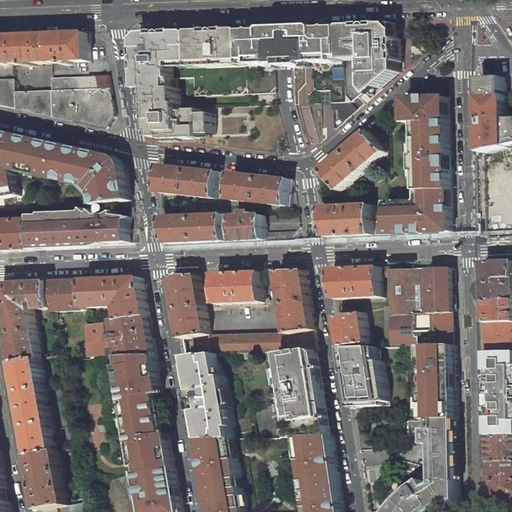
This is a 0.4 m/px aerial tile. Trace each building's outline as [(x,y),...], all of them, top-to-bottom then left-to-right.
[(400,46),(400,39),(402,39),(402,23),(385,24),(385,26),(378,27),(377,26),(376,25),(375,24),(373,24),(371,25),(371,26),(370,27),(363,27),(363,25),(349,25),(347,28),(348,60),(349,62),(350,102),(355,102),(357,102),(357,100),(370,89),(376,95),(403,72),(403,60),(401,61),(400,54),(402,53),(403,52),(403,50),(402,47),(401,46),(400,46)] [(348,60),(347,28),(338,28),(336,26),(334,28),(325,28),(323,27),(316,27),(317,68),(318,87),(322,90),(334,90),(335,102),(350,102),(349,62),(348,60)] [(305,28),(307,69),(311,68),(317,68),(316,27),(310,27),(305,28)] [(277,65),(277,70),(279,70),(285,69),(293,69),(293,67),(296,67),(294,28),(284,28),(276,29),(277,65)] [(294,28),(296,67),(306,66),(306,69),(307,69),(305,28),(294,28)] [(219,33),(211,33),(211,31),(198,32),(196,34),(194,32),(181,32),(181,34),(174,35),(173,34),(172,33),(171,32),(170,32),(169,32),(167,33),(167,34),(166,35),(159,35),(159,33),(142,33),(143,49),(145,49),(145,56),(144,57),(143,58),(143,59),(143,61),(143,62),(144,63),(146,64),(146,71),(143,71),(144,90),(149,90),(154,89),(176,88),(176,78),(178,78),(182,78),(198,78),(199,95),(251,93),(250,66),(249,31),(247,29),(234,30),(234,33),(226,33),(226,32),(225,31),(224,30),(222,30),(221,30),(220,31),(219,32),(219,33)] [(279,70),(277,70),(277,65),(276,29),(273,29),(271,30),(263,31),(260,30),(258,31),(249,31),(250,66),(251,93),(280,93),(279,70)] [(92,34),(52,36),(53,64),(69,63),(69,66),(77,66),(77,63),(93,62),(92,34)] [(52,36),(13,37),(14,65),(30,65),(30,67),(38,67),(38,64),(53,64),(52,36)] [(13,37),(0,37),(0,65),(14,65),(13,37)] [(111,76),(54,78),(54,91),(113,89),(111,76)] [(0,105),(18,110),(18,92),(17,80),(15,80),(0,80),(0,105)] [(483,83),(483,97),(508,97),(508,82),(483,83)] [(167,120),(167,121),(168,121),(168,132),(186,131),(186,111),(186,95),(183,95),(182,88),(176,88),(154,89),(155,105),(157,105),(157,120),(167,120)] [(113,89),(54,91),(55,118),(109,129),(117,117),(113,89)] [(149,90),(152,132),(154,132),(154,136),(158,136),(158,138),(169,137),(169,142),(207,140),(207,134),(218,134),(217,113),(206,114),(205,109),(193,110),(193,111),(186,111),(186,131),(168,132),(168,121),(167,121),(167,120),(157,120),(157,105),(155,105),(154,89),(149,90)] [(322,90),(323,104),(335,104),(335,102),(334,90),(322,90)] [(54,91),(18,92),(18,110),(55,118),(54,91)] [(508,97),(483,97),(484,153),(509,148),(509,120),(508,97)] [(453,167),(451,98),(410,99),(410,108),(413,108),(413,113),(410,116),(411,124),(420,124),(420,128),(424,130),(424,139),(421,139),(421,155),(418,155),(418,173),(421,173),(422,202),(401,203),(401,193),(390,193),(390,204),(391,212),(391,221),(391,235),(454,233),(453,167)] [(341,109),(342,117),(346,121),(360,109),(355,102),(350,102),(335,102),(335,104),(335,109),(341,109)] [(60,145),(0,131),(0,201),(23,197),(19,176),(23,175),(24,172),(52,179),(60,145)] [(372,132),(349,152),(366,172),(389,153),(372,132)] [(52,179),(87,186),(90,190),(92,191),(93,190),(95,192),(94,193),(95,195),(98,199),(99,207),(133,202),(128,168),(119,158),(60,145),(52,179)] [(511,147),(509,148),(484,153),(487,231),(511,230),(511,147)] [(349,152),(326,171),(333,179),(343,192),(366,172),(349,152)] [(194,170),(164,166),(161,193),(191,197),(194,170)] [(224,173),(194,170),(191,197),(221,200),(224,173)] [(323,174),(329,182),(333,179),(326,171),(323,174)] [(265,177),(235,174),(232,201),(262,204),(265,177)] [(295,180),(265,177),(262,204),(292,207),(295,180)] [(375,206),(325,208),(329,238),(347,237),(391,235),(391,221),(376,222),(375,206)] [(123,217),(134,219),(134,218),(135,214),(134,208),(128,209),(125,210),(123,217)] [(87,213),(46,214),(46,216),(35,216),(35,221),(36,251),(96,248),(96,243),(105,243),(105,245),(133,243),(133,231),(129,231),(129,228),(132,223),(134,219),(123,217),(119,216),(119,213),(113,217),(103,217),(97,211),(95,215),(89,209),(87,213)] [(249,217),(229,218),(230,242),(269,241),(268,234),(268,224),(268,217),(257,217),(256,213),(248,214),(249,217)] [(229,215),(199,217),(200,244),(230,242),(229,218),(229,215)] [(301,216),(268,217),(268,224),(302,223),(301,216)] [(199,217),(165,218),(170,245),(200,244),(199,217)] [(33,221),(0,222),(0,252),(36,251),(35,221),(33,221)] [(299,232),(268,234),(269,241),(293,240),(299,232)] [(511,262),(487,264),(488,301),(511,300),(511,262)] [(385,268),(334,270),(334,271),(339,300),(386,298),(385,268)] [(428,296),(428,287),(432,287),(432,269),(397,270),(395,270),(393,268),(392,268),(393,311),(394,315),(428,314),(429,314),(428,296)] [(432,269),(432,287),(432,296),(428,296),(429,314),(435,314),(457,313),(455,269),(432,269)] [(309,271),(282,272),(287,305),(314,301),(309,271)] [(266,273),(218,275),(220,305),(267,303),(266,273)] [(202,276),(175,277),(181,310),(208,306),(202,276)] [(145,278),(120,280),(121,303),(124,320),(152,316),(145,278)] [(120,280),(88,281),(89,309),(118,307),(120,305),(120,303),(121,303),(120,280)] [(88,281),(56,282),(58,313),(89,311),(89,309),(88,281)] [(53,282),(3,285),(7,306),(35,304),(43,303),(43,310),(56,309),(53,282)] [(511,300),(488,301),(489,324),(511,323),(511,300)] [(314,301),(287,305),(291,335),(318,331),(314,301)] [(35,304),(7,306),(13,335),(39,330),(35,304)] [(208,306),(181,310),(186,340),(197,338),(213,335),(208,306)] [(393,311),(386,311),(387,347),(394,347),(394,315),(393,311)] [(428,314),(394,315),(394,347),(408,347),(421,347),(457,345),(457,313),(435,314),(436,331),(417,331),(417,325),(426,324),(428,322),(428,314)] [(368,314),(341,318),(342,321),(346,349),(373,345),(368,314)] [(124,358),(158,357),(152,316),(124,320),(90,325),(92,360),(124,358)] [(511,323),(489,324),(490,352),(511,352),(511,323)] [(39,330),(13,335),(18,364),(43,360),(45,359),(39,330)] [(213,335),(197,338),(200,354),(216,354),(220,354),(283,351),(284,351),(289,351),(295,350),(302,350),(321,349),(318,331),(291,335),(213,337),(213,335)] [(459,419),(457,345),(421,347),(422,384),(427,384),(427,398),(427,412),(427,421),(436,421),(459,419)] [(346,349),(350,373),(350,375),(351,375),(352,379),(350,379),(351,380),(352,386),(355,408),(392,405),(385,362),(383,362),(381,348),(346,349)] [(334,438),(327,393),(323,393),(322,386),(326,385),(324,371),(321,349),(302,350),(295,350),(289,351),(284,351),(291,399),(277,401),(283,439),(304,438),(334,438)] [(511,352),(490,352),(490,384),(491,411),(492,437),(511,435),(511,352)] [(195,396),(198,409),(206,412),(207,418),(199,419),(202,433),(203,441),(237,440),(235,428),(237,427),(234,406),(231,406),(229,391),(231,391),(228,377),(225,377),(223,370),(220,354),(216,354),(200,354),(188,355),(194,391),(196,390),(197,394),(195,396)] [(126,390),(130,411),(133,413),(136,426),(133,430),(135,445),(137,444),(138,450),(136,452),(137,459),(141,458),(144,474),(177,469),(173,441),(169,442),(168,435),(166,435),(160,395),(161,395),(160,387),(163,387),(163,385),(158,357),(124,358),(126,365),(128,367),(129,374),(124,375),(125,382),(127,384),(128,390),(126,390)] [(43,360),(18,364),(23,393),(48,389),(46,378),(47,378),(46,370),(45,370),(43,360)] [(48,389),(23,393),(29,428),(54,423),(51,406),(50,406),(49,401),(50,401),(48,389)] [(199,419),(207,418),(206,412),(198,409),(198,412),(199,419)] [(402,500),(393,511),(392,511),(437,511),(441,510),(451,504),(462,501),(459,419),(436,421),(436,431),(429,431),(430,445),(437,445),(438,484),(431,488),(426,481),(413,489),(402,500)] [(54,423),(29,428),(34,457),(59,452),(57,442),(56,443),(54,433),(56,433),(54,423)] [(74,427),(68,427),(71,450),(78,449),(74,427)] [(511,435),(492,437),(492,463),(511,461),(511,435)] [(334,438),(304,438),(307,461),(304,462),(307,483),(310,482),(314,502),(310,502),(311,509),(315,509),(314,511),(345,511),(343,494),(334,438)] [(249,455),(246,440),(237,440),(203,441),(215,511),(249,511),(249,509),(245,510),(243,498),(247,498),(245,489),(242,490),(240,480),(244,480),(240,460),(237,461),(236,456),(239,455),(249,455)] [(59,452),(34,457),(36,469),(37,469),(43,499),(42,499),(44,511),(58,508),(71,506),(61,452),(59,452)] [(511,461),(492,463),(493,481),(493,500),(503,502),(511,505),(511,461)] [(5,462),(0,463),(0,511),(13,511),(12,502),(8,503),(6,490),(10,489),(5,462)] [(184,511),(177,469),(144,474),(143,475),(148,504),(151,504),(152,511),(184,511)] [(75,505),(72,506),(73,511),(87,511),(86,503),(75,505)]
